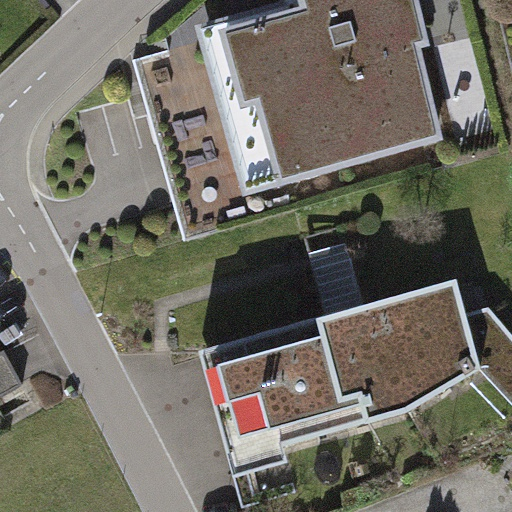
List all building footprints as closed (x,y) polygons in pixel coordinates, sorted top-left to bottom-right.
[(201,36),(251,212),(450,150),(410,0),(292,0),(297,9),(201,36)] [(511,6),(498,9),(511,70),(511,6)] [(326,322),(362,445),(416,431),(477,393),(510,434),(511,432),(511,339),(490,316),(470,320),(459,288),(326,322)] [(326,322),(203,357),(238,481),(362,445),(326,322)] [(0,410),(25,396),(4,360),(0,361),(0,410)]
